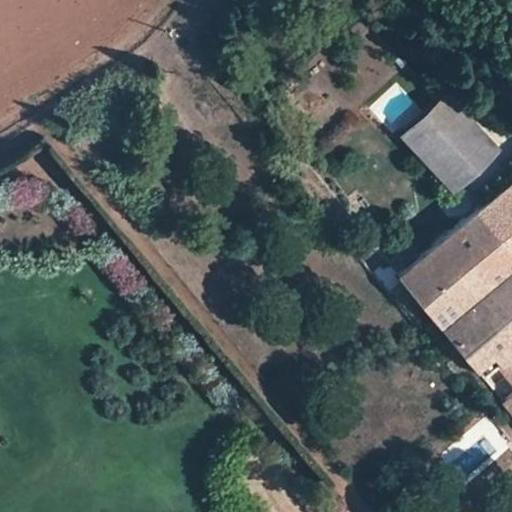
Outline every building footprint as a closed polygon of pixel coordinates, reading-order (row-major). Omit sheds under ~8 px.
[(425,47),(436,58),(446,48),(434,37),(425,47)] [(396,126),(448,182),(493,140),(441,84),(396,126)] [(511,165),(473,198),(511,244),(511,165)] [(395,263),(435,311),(511,247),(511,244),(473,198),(395,263)] [(511,247),(435,311),(478,362),(511,333),(511,247)] [(498,386),(511,402),(511,333),(478,362),(498,386)]
